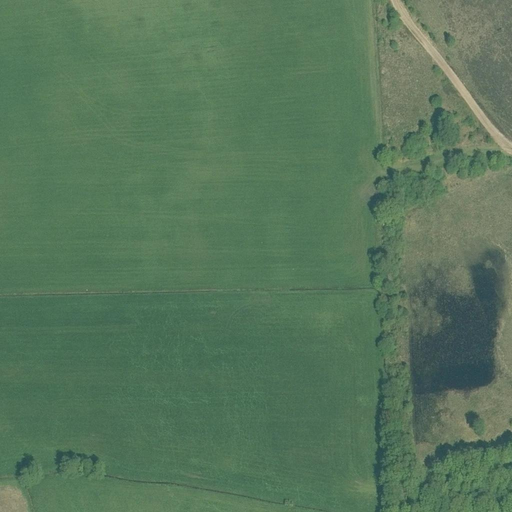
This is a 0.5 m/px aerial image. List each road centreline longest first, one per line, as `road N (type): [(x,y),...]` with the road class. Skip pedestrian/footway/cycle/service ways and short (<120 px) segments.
road 1 (track): [(510,152),(393,0)]
road 2 (track): [(511,152),(380,178)]
